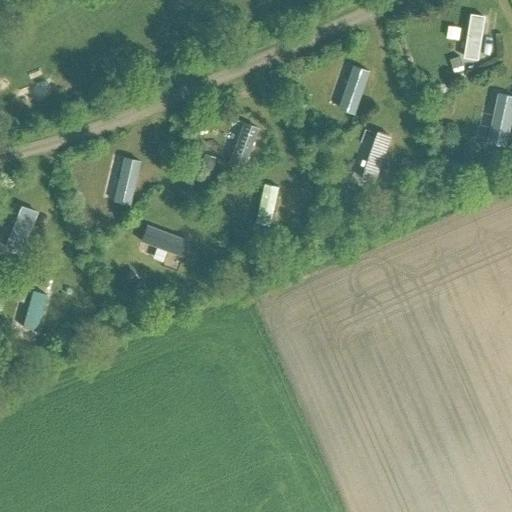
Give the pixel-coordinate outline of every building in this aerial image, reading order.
[(432,19),(432,61),(447,61),(447,19),(432,19)] [(412,27),(411,42),(426,43),(426,28),(412,27)] [(298,105),(320,114),(335,80),(313,71),(298,105)] [(457,113),(462,100),(449,95),(444,108),(457,113)] [(206,171),(224,134),(211,127),(193,165),(206,171)] [(181,133),(179,149),(200,151),(202,135),(181,133)] [(313,171),(332,188),(364,151),(345,134),(313,171)] [(70,177),(67,191),(77,193),(74,206),(89,210),(96,183),(70,177)] [(106,244),(104,260),(154,266),(156,250),(106,244)]
